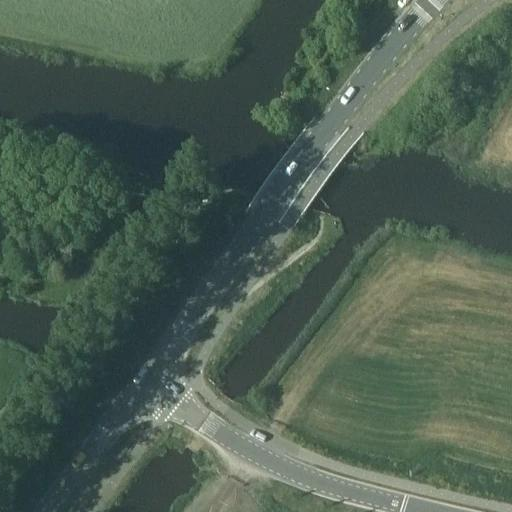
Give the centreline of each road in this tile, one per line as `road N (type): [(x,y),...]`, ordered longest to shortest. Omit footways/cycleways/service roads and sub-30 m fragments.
road 1 (tertiary): [(144,382),(327,127),(436,0)]
road 2 (tertiary): [(448,511),(304,474),(144,382)]
road 3 (tertiary): [(48,511),(144,382)]
